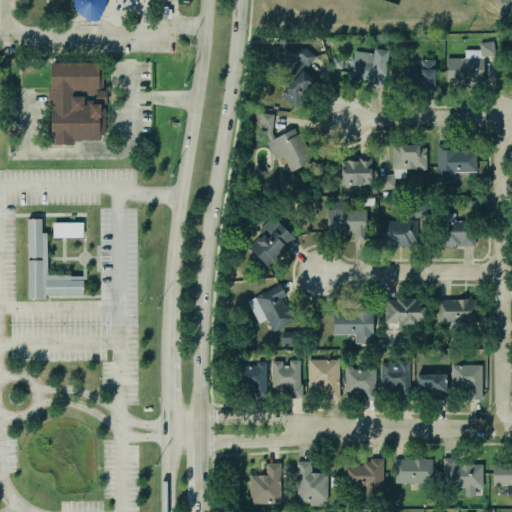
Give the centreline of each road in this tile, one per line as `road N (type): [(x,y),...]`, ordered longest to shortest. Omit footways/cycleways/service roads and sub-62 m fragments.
road 1 (secondary): [(201,441),(204,284),(241,0)]
road 2 (secondary): [(210,0),(179,220),(172,361)]
road 3 (residential): [(500,427),(502,117)]
road 4 (residential): [(501,269),(318,271)]
road 5 (residential): [(511,427),(332,427)]
road 6 (residential): [(171,427),(201,441),(332,427)]
road 7 (residential): [(332,427),(249,415),(201,416),(171,427)]
road 8 (residential): [(502,117),(343,117)]
